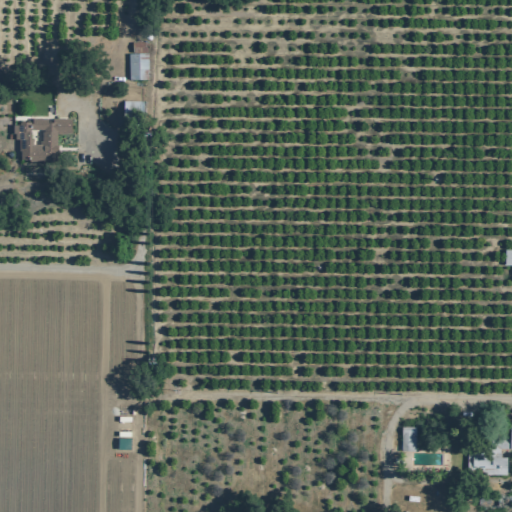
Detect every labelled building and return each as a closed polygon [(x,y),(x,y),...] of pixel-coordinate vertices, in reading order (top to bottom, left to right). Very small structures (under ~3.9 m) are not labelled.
[(126,53),(127,79),(146,78),(145,52),(126,53)] [(121,99),(120,122),(140,123),(140,100),(121,99)] [(68,117),(68,132),(54,133),(54,143),(55,143),(55,150),(54,151),(54,160),(27,160),(27,158),(18,157),(18,150),(16,150),(16,138),(10,138),(10,123),(17,122),(17,120),(27,120),(27,122),(29,122),(29,117),(68,117)] [(511,249),(504,249),(503,265),(511,265),(511,249)] [(401,427),(400,450),(414,451),(415,427),(401,427)] [(511,428),(509,428),(509,438),(484,438),(484,451),(465,450),(465,475),(506,475),(506,457),(499,457),(499,448),(511,448),(511,428)]
